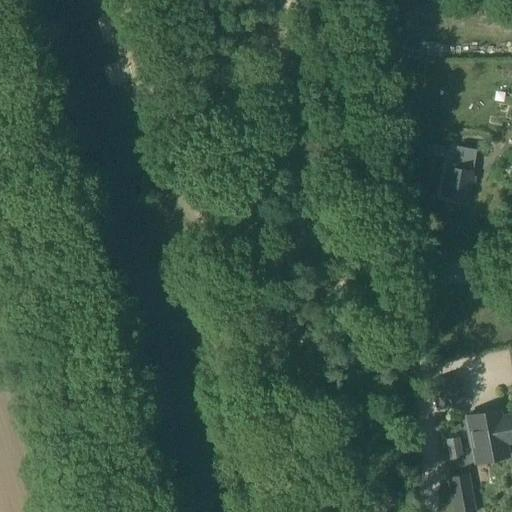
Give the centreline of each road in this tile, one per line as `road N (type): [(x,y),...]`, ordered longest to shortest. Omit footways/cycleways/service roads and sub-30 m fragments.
road 1 (secondary): [(109,511),(0,130)]
road 2 (unclassified): [(271,511),(269,485),(298,429),(265,290),(284,253),(325,224)]
road 3 (tertiary): [(325,224),(296,160),(289,122),(298,0)]
road 4 (tertiary): [(511,283),(372,257),(325,224)]
